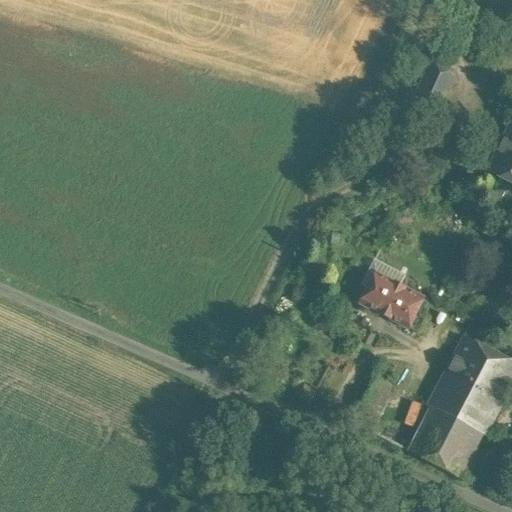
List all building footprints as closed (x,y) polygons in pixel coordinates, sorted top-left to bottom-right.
[(452,77),(430,67),(415,100),(437,110),(452,77)] [(511,126),(488,173),(511,184),(511,126)] [(511,253),(478,319),(496,328),(511,296),(511,253)] [(421,299),(375,276),(360,304),(406,328),(416,333),(422,321),(412,316),(421,299)] [(511,374),(511,366),(465,342),(448,376),(497,401),(497,402),(497,403),(511,374)] [(497,401),(448,376),(408,453),(457,478),(497,402),(497,401)] [(377,377),(364,407),(382,415),(395,386),(377,377)]
